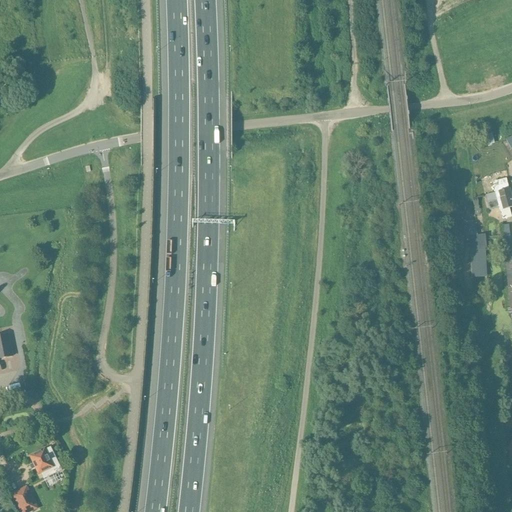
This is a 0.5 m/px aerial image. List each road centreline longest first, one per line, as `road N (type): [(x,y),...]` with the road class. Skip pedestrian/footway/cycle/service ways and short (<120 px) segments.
road 1 (motorway): [(178,0),(180,180),(158,511)]
road 2 (motorway): [(187,511),(208,181),(205,0)]
road 3 (unclassified): [(101,145),(511,90)]
road 4 (track): [(291,511),(313,335),(324,118)]
road 5 (unclassified): [(136,381),(143,0)]
road 6 (unclassified): [(136,381),(111,377),(98,360),(113,251),(101,145)]
road 7 (track): [(81,0),(95,74),(91,100),(30,138),(14,171)]
road 8 (unclassified): [(122,511),(136,381)]
